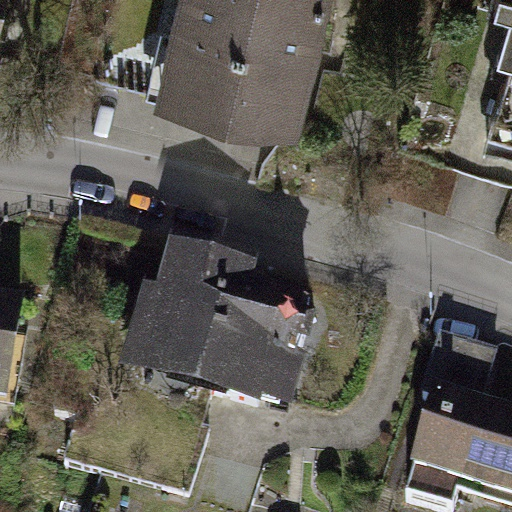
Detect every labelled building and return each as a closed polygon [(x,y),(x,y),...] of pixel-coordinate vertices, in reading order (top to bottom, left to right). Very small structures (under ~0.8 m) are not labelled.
[(18,0),(0,0),(0,61),(4,63),(18,0)] [(348,0),(186,0),(167,105),(322,134),(348,0)] [(511,77),(492,162),(511,166),(511,77)] [(153,401),(320,442),(342,353),(264,333),(278,275),(190,253),(153,401)] [(0,427),(43,431),(56,299),(0,293),(0,427)] [(419,484),(511,511),(511,406),(447,387),(419,484)] [(96,511),(270,511),(271,511),(106,473),(96,511)]
